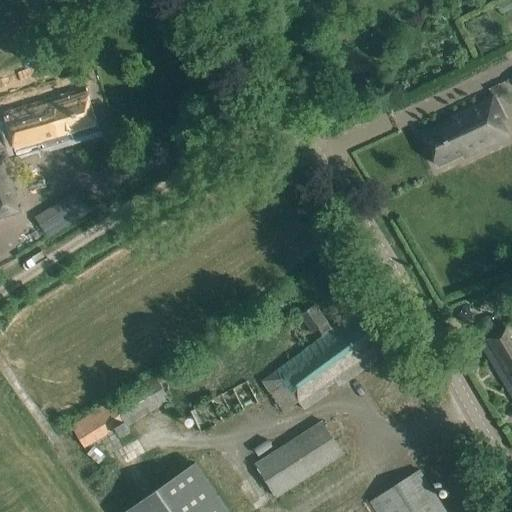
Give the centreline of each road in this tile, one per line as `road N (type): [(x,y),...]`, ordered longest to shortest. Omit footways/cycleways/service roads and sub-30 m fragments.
road 1 (unclassified): [(511,495),(413,314),(197,0)]
road 2 (track): [(0,293),(276,115)]
